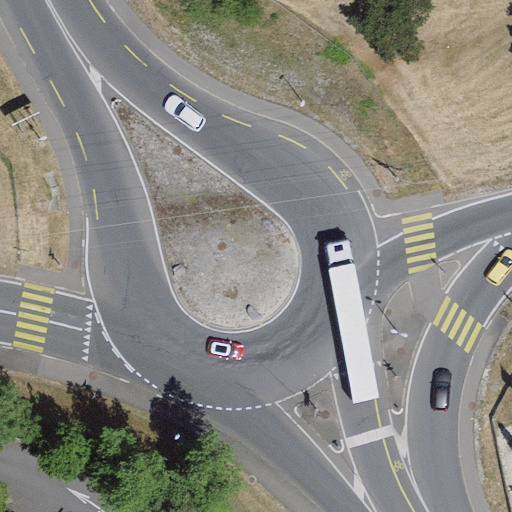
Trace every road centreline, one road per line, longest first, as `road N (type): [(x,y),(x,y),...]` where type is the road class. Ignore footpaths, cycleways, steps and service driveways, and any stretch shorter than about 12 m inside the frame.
road 1 (secondary): [(336,303),(341,264),(331,225),(309,192),(140,87),(62,25)]
road 2 (secondary): [(62,25),(108,154),(131,293),(168,350)]
road 3 (motorway): [(454,511),(433,425),(439,378),(457,324),(511,253)]
road 4 (motorway): [(336,303),(422,248),(511,214)]
road 5 (tertiary): [(278,365),(392,511)]
road 6 (motorway): [(0,312),(168,350)]
